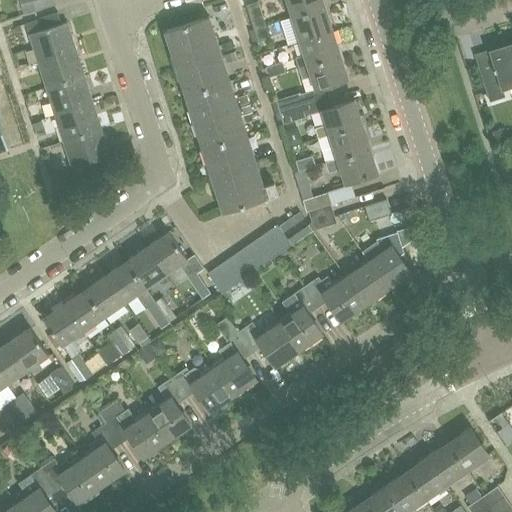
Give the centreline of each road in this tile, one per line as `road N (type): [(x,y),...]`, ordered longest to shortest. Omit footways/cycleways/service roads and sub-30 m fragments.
road 1 (residential): [(123,511),(465,278)]
road 2 (residential): [(0,290),(151,179),(153,156),(107,16)]
road 3 (unclassified): [(465,278),(375,0)]
road 4 (unclassified): [(275,492),(409,402),(491,360)]
